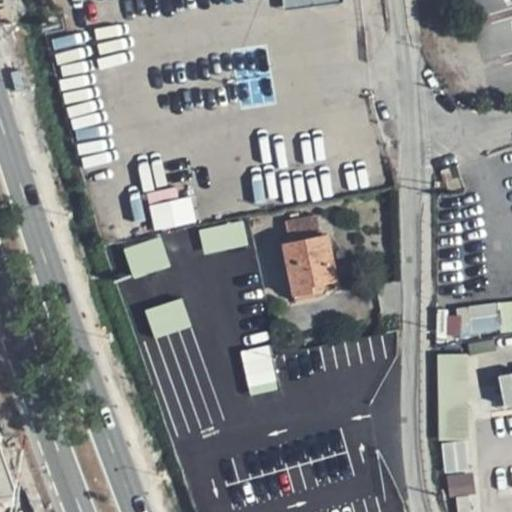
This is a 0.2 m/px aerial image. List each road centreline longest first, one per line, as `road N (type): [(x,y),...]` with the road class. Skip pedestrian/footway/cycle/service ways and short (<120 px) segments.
road 1 (unclassified): [(433,511),(421,451),(421,196),(406,53)]
road 2 (unknown): [(326,80),(309,106),(246,138),(202,146),(152,130),(133,86),(138,61),(156,42),(230,20),(293,38)]
road 3 (primary): [(139,511),(0,112)]
road 4 (primary): [(0,284),(83,511)]
